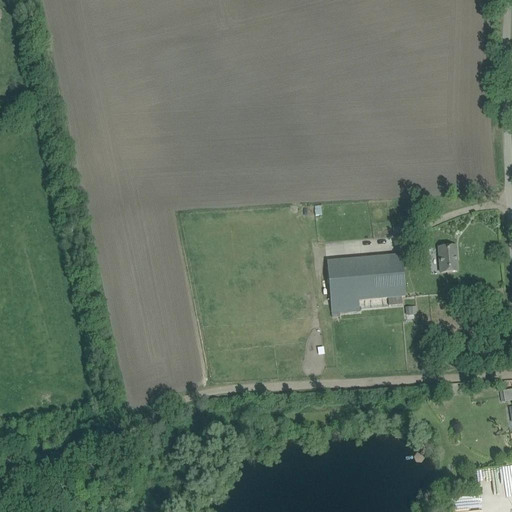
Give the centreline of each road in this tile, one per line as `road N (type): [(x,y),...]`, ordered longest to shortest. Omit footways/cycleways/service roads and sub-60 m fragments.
road 1 (track): [(511,372),(201,393),(170,407),(30,511)]
road 2 (unclassified): [(511,248),(507,0)]
